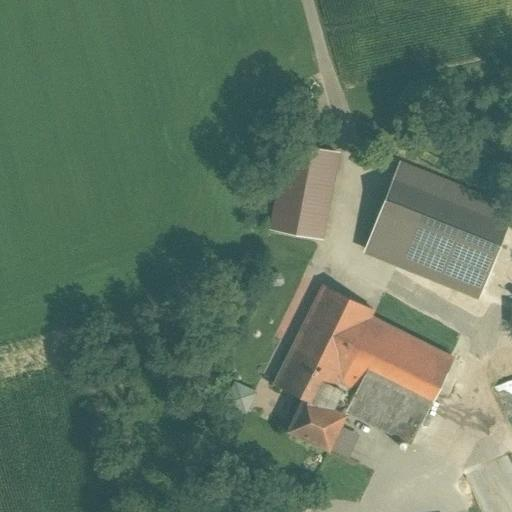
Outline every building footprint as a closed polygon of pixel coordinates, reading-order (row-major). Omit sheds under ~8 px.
[(337,155),(289,146),(272,228),(321,237),(337,155)] [(511,208),(403,164),(367,258),(476,301),(511,208)] [(373,388),(428,414),(455,359),(372,318),(375,310),(325,285),(294,347),(373,388)] [(373,388),(294,347),(275,384),(305,399),(290,431),(330,449),(349,411),(358,393),(368,398),(373,388)] [(255,394),(236,385),(227,403),(246,413),(255,394)] [(428,414),(373,388),(368,398),(358,393),(349,411),(413,443),(428,414)]
